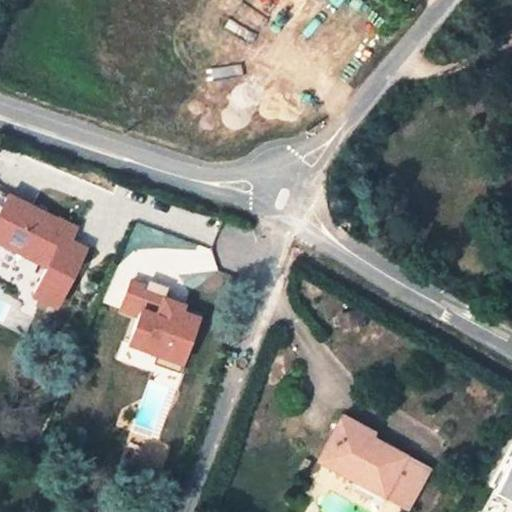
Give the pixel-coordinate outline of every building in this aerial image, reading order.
[(68,239),(50,230),(56,219),(7,194),(0,207),(0,240),(47,265),(32,294),(56,306),(85,248),(68,239)] [(73,228),(56,219),(50,230),(68,239),(73,228)] [(148,285),(130,278),(119,313),(138,316),(127,345),(158,351),(154,364),(189,373),(207,316),(191,311),(194,302),(171,294),(174,286),(151,277),(148,285)] [(355,312),(340,314),(341,324),(356,322),(355,312)] [(373,432),(342,415),(337,424),(344,428),(368,441),(371,437),(373,432)] [(324,463),(344,428),(337,424),(318,459),(324,463)] [(324,463),(407,507),(428,468),(371,437),(368,441),(344,428),(324,463)] [(156,511),(161,499),(147,495),(142,508),(156,511)]
